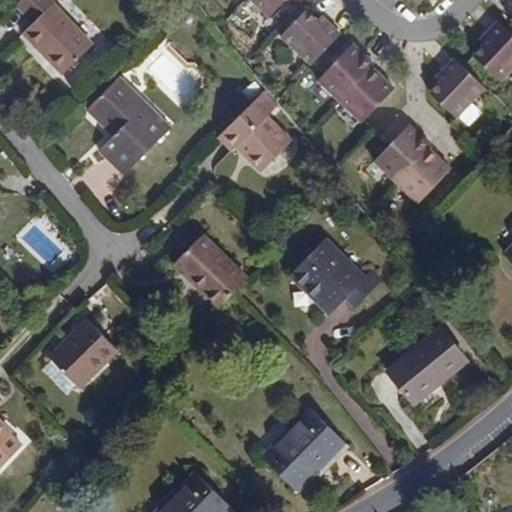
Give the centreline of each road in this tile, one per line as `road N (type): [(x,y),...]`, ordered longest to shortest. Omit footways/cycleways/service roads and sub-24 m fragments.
road 1 (residential): [(511,410),(367,511)]
road 2 (residential): [(467,0),(430,29),(398,28),(357,0)]
